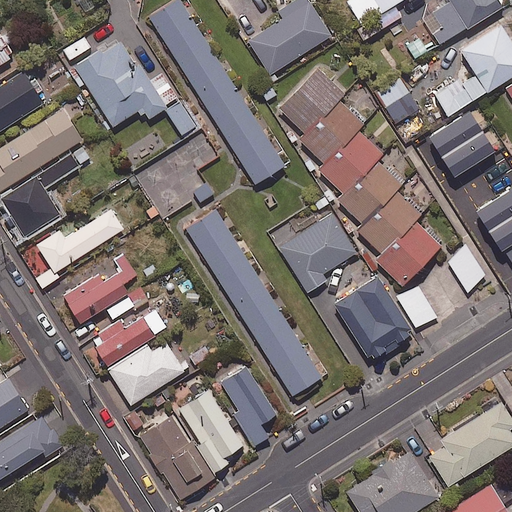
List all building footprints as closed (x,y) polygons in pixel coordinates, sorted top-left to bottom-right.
[(283,163),(179,0),(172,0),(149,15),(254,182),(283,163)] [(330,33),(308,0),(292,0),(274,12),(278,19),(247,39),(269,73),(330,33)] [(397,0),(346,0),(360,23),(397,0)] [(441,41),(503,3),(501,0),(431,0),(420,7),(441,41)] [(511,72),(511,42),(499,22),(457,48),(465,61),(455,67),(460,75),(431,93),(445,115),(511,72)] [(0,61),(12,54),(0,34),(0,61)] [(148,79),(119,35),(73,65),(112,124),(140,106),(148,117),(164,106),(181,133),(196,124),(161,71),(148,79)] [(426,50),(417,35),(404,43),(413,58),(426,50)] [(89,46),(83,36),(62,48),(68,58),(89,46)] [(303,132),(338,97),(343,92),(317,65),(277,105),(303,132)] [(0,127),(46,97),(25,66),(0,82),(0,127)] [(398,73),(376,88),(387,105),(409,90),(398,73)] [(323,161),(358,127),(363,123),(338,97),(303,132),(298,136),(323,161)] [(89,156),(82,145),(78,139),(81,138),(61,107),(0,146),(0,198),(23,234),(59,211),(43,186),(89,156)] [(421,157),(430,152),(434,160),(443,155),(439,147),(452,140),(442,122),(411,139),(421,157)] [(341,192),(377,157),(383,152),(358,127),(323,161),(317,167),(341,192)] [(218,154),(206,135),(142,175),(167,215),(193,198),(196,202),(212,192),(197,168),(218,154)] [(357,228),(399,187),(403,183),(377,157),(341,192),(331,202),(357,228)] [(511,262),(511,186),(478,208),(481,213),(466,223),(478,242),(492,234),(511,263),(511,262)] [(381,252),(416,217),(422,211),(399,187),(357,228),(381,252)] [(122,226),(109,207),(62,237),(57,228),(34,243),(53,271),(122,226)] [(320,375),(214,208),(185,226),(291,393),(320,375)] [(355,250),(331,213),(278,247),(306,290),(326,278),(322,272),(355,250)] [(416,217),(381,252),(375,258),(400,284),(442,244),(416,217)] [(486,275),(466,245),(446,258),(466,288),(486,275)] [(135,273),(119,248),(57,288),(78,321),(126,290),(121,282),(135,273)] [(412,331),(376,274),(333,301),(369,359),(412,331)] [(435,315),(418,284),(397,295),(415,327),(435,315)] [(153,334),(139,312),(123,322),(119,317),(80,342),(99,372),(106,367),(129,403),(183,369),(165,340),(150,349),(144,340),(153,334)] [(275,412),(244,363),(215,382),(254,443),(267,435),(259,422),(275,412)] [(0,424),(27,407),(8,377),(0,381),(0,424)] [(241,443),(207,388),(178,406),(200,442),(195,445),(211,471),(226,461),(222,455),(241,443)] [(511,425),(511,419),(500,400),(424,448),(447,485),(511,443),(511,434),(508,428),(511,425)] [(192,445),(171,413),(138,435),(180,497),(207,479),(187,449),(192,445)] [(0,473),(57,437),(41,414),(0,440),(0,473)] [(409,511),(437,495),(406,446),(369,470),(371,473),(344,490),(358,511),(409,511)] [(511,494),(511,493),(501,476),(441,511),(508,511),(501,501),(511,494)]
